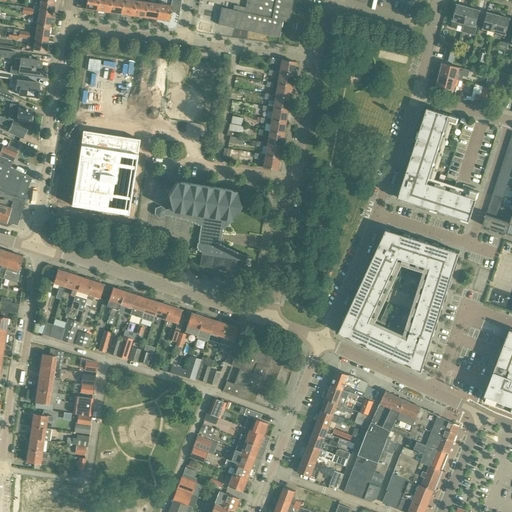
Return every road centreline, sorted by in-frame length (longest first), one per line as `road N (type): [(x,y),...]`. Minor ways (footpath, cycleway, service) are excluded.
road 1 (residential): [(376,214),(467,244),(508,119)]
road 2 (residential): [(3,470),(34,248)]
road 3 (residential): [(182,294),(189,236),(38,214)]
road 4 (residential): [(38,214),(66,21)]
road 5 (unclassified): [(480,416),(321,343)]
road 6 (unclassified): [(182,294),(34,248)]
road 7 (residential): [(270,322),(294,179)]
road 8 (residential): [(321,343),(376,214)]
road 9 (residential): [(271,472),(321,343)]
road 10 (residential): [(294,179),(161,158)]
road 11 (residential): [(315,56),(183,37)]
road 12 (residential): [(376,214),(415,94)]
road 13 (residential): [(294,179),(315,56)]
road 14 (residential): [(386,511),(271,472)]
